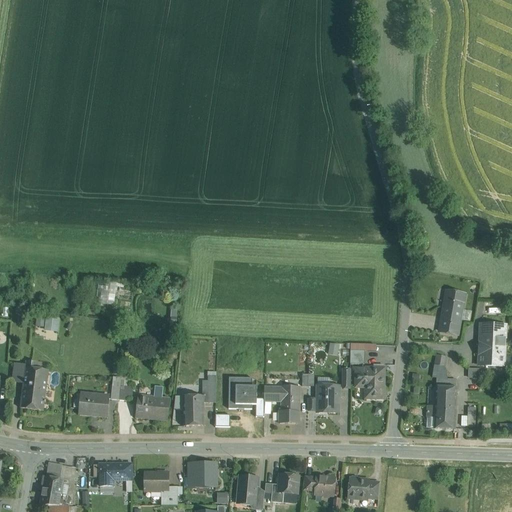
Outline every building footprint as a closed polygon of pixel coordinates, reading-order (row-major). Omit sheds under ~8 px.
[(124,287),(125,283),(98,282),(97,304),(115,305),(116,286),(124,287)] [(447,292),(440,332),(457,335),(464,295),(447,292)] [(45,328),(46,318),(37,317),(36,327),(45,328)] [(59,319),(47,318),(45,331),(58,333),(59,319)] [(506,326),(480,325),(479,366),(504,367),(506,326)] [(339,346),(331,344),(328,355),(337,357),(339,346)] [(364,352),(350,351),(350,365),(364,365),(364,352)] [(447,358),(437,357),(435,366),(446,368),(447,358)] [(36,364),(27,362),(27,366),(26,369),(24,384),(21,409),(43,412),(48,372),(38,370),(35,370),(36,364)] [(27,366),(15,364),(13,383),(24,384),(26,369),(27,366)] [(469,377),(481,378),(481,368),(469,368),(469,377)] [(384,369),(366,369),(366,370),(356,370),(356,388),(366,388),(366,399),(384,399),(384,369)] [(203,394),(203,397),(204,403),(216,404),(216,377),(209,377),(208,381),(203,381),(203,394)] [(457,380),(437,379),(435,408),(428,408),(427,412),(455,414),(457,380)] [(250,386),(230,385),(229,394),(250,395),(250,386)] [(120,387),(112,386),(111,400),(119,401),(120,387)] [(133,388),(120,387),(119,401),(132,402),(133,388)] [(299,388),(282,387),(282,389),(272,389),(271,399),(282,399),(282,412),(280,412),(280,424),(296,425),(296,420),(299,420),(299,388)] [(339,387),(318,387),(317,400),(317,412),(317,414),(338,414),(339,387)] [(108,397),(82,394),(80,414),(106,417),(108,397)] [(250,395),(229,394),(229,410),(249,411),(250,395)] [(169,399),(139,396),(137,419),(167,422),(169,399)] [(183,410),(183,397),(181,397),(175,398),(174,410),(183,410)] [(203,397),(183,397),(183,410),(184,428),(204,427),(204,403),(203,397)] [(317,400),(309,400),(309,412),(317,412),(317,400)] [(476,408),(468,408),(467,427),(475,427),(476,408)] [(455,414),(427,412),(427,429),(434,429),(435,429),(455,430),(455,414)] [(230,426),(230,415),(216,415),(216,426),(230,426)] [(48,464),(46,476),(60,479),(62,467),(48,464)] [(126,481),(126,465),(100,465),(100,487),(114,487),(114,481),(126,481)] [(215,466),(196,466),(197,477),(190,477),(190,486),(216,486),(215,466)] [(168,474),(146,474),(146,476),(143,479),(143,483),(145,486),(145,492),(161,492),(168,492),(168,488),(168,474)] [(299,477),(279,475),(278,485),(278,493),(284,494),(298,495),(299,477)] [(258,478),(239,477),(237,502),(250,503),(256,510),(257,492),(258,478)] [(326,479),(316,478),(316,479),(315,492),(315,495),(323,496),(324,498),(329,498),(331,496),(334,497),(335,479),(333,477),(328,477),(326,479)] [(63,481),(44,478),(42,491),(43,491),(41,507),(49,507),(64,507),(66,499),(60,498),(63,481)] [(316,479),(305,478),(306,478),(305,491),(304,491),(315,492),(316,479)] [(359,481),(358,479),(352,479),(351,480),(350,480),(349,498),(368,499),(368,498),(369,483),(369,482),(359,481)] [(380,484),(369,483),(368,498),(379,499),(380,484)] [(284,494),(278,493),(278,485),(273,485),(271,503),(283,504),(284,494)] [(178,488),(168,488),(168,492),(161,492),(161,506),(178,507),(178,488)] [(83,491),(76,491),(75,505),(83,505),(83,491)] [(265,493),(257,492),(256,510),(263,511),(265,493)] [(218,507),(228,507),(227,494),(218,494),(218,507)] [(339,511),(341,501),(333,500),(333,504),(331,506),(330,511),(339,511)]
